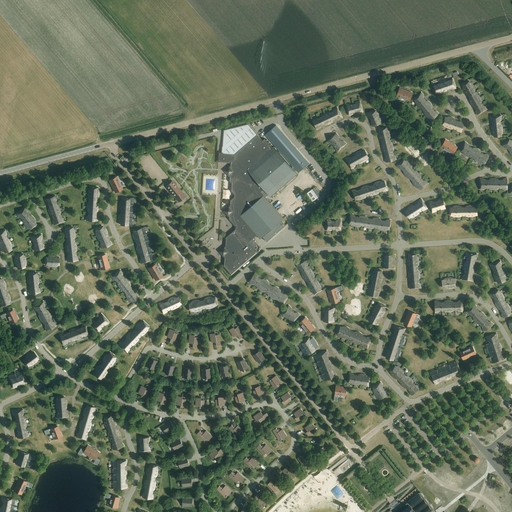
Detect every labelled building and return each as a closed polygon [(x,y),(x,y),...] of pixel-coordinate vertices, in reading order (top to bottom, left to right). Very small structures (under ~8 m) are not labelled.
[(439,92),(439,93),(440,93),(441,93),(442,93),(443,93),(444,92),(445,91),(446,91),(445,90),(448,89),(449,90),(449,89),(452,88),(452,89),(453,89),(454,89),(456,88),(452,78),(452,79),(446,82),(446,80),(445,80),(446,82),(440,84),(439,82),(440,84),(433,86),(436,93),(439,92)] [(472,105),(473,106),(474,105),(475,108),(474,108),(474,109),(475,108),(477,111),(476,112),(476,113),(476,114),(477,115),(487,110),(487,109),(485,110),(482,105),(484,104),(483,103),(482,104),(479,99),(480,98),(479,98),(476,93),(477,92),(475,93),(472,87),(474,86),(472,87),(469,81),(462,85),(464,88),(463,88),(463,89),(463,90),(464,91),(464,92),(465,93),(466,94),(467,94),(469,96),(468,97),(469,97),(470,99),(469,100),(470,101),(470,102),(470,103),(471,104),(471,105),(472,105)] [(397,96),(410,101),(412,94),(400,89),(397,96)] [(437,113),(436,112),(435,113),(433,110),(434,110),(434,109),(433,110),(431,108),(432,107),(431,106),(431,105),(430,104),(430,103),(429,103),(428,102),(427,102),(425,100),(425,99),(424,100),(422,97),(423,97),(423,95),(422,95),(422,94),(422,93),(414,99),(419,104),(417,106),(419,105),(427,115),(426,116),(427,115),(431,120),(439,114),(438,114),(438,113),(437,113)] [(408,110),(412,102),(397,97),(396,101),(402,103),(400,107),(408,110)] [(358,111),(359,112),(360,112),(361,112),(362,112),(359,101),(360,103),(353,104),(353,103),(353,105),(347,106),(346,104),(349,115),(350,115),(351,114),(352,114),(352,113),(355,112),(355,113),(356,113),(355,112),(358,111)] [(340,118),(341,118),(337,108),(336,108),(337,110),(331,112),(331,111),(330,111),(331,112),(325,115),(325,113),(324,114),(325,115),(319,118),(318,116),(319,118),(313,121),(312,119),(317,129),(318,129),(319,128),(320,127),(319,126),(322,125),(323,126),(322,125),(325,123),(326,125),(327,124),(328,124),(329,124),(330,123),(331,123),(331,122),(332,122),(331,121),(334,119),(335,120),(335,119),(337,118),(338,119),(339,119),(340,118)] [(374,126),(381,123),(376,111),(369,113),(374,126)] [(447,116),(446,116),(445,116),(442,126),(442,125),(448,127),(448,128),(448,129),(449,127),(455,129),(454,131),(455,129),(461,131),(464,124),(461,123),(461,122),(460,121),(459,120),(458,120),(457,120),(456,120),(455,120),(454,121),(451,120),(452,119),(451,119),(451,120),(448,119),(448,117),(447,117),(447,116)] [(492,136),(492,137),(502,136),(501,130),(503,130),(503,129),(501,129),(500,123),(502,123),(500,123),(500,116),(502,116),(492,117),(493,120),(491,120),(491,121),(491,122),(491,123),(491,124),(491,125),(491,126),(492,126),(492,127),(493,127),(494,130),(493,130),(493,131),(494,130),(494,134),(493,134),(493,135),(492,136)] [(228,213),(230,213),(229,218),(236,226),(236,229),(241,225),(252,239),(257,235),(260,239),(263,237),(267,242),(285,226),(281,221),(283,219),(265,197),(268,194),(271,197),(297,174),(293,169),(294,168),(298,173),(309,163),(276,125),(265,135),(279,150),(278,152),(274,147),(272,148),(271,147),(271,145),(269,145),(269,142),(267,142),(267,140),(265,140),(265,139),(262,141),(257,136),(248,124),(224,130),(222,146),(222,147),(221,154),(219,153),(218,161),(231,162),(231,167),(230,167),(228,169),(228,170),(228,174),(230,175),(230,181),(232,182),(231,190),(235,194),(235,197),(231,201),(230,210),(228,210),(228,213)] [(383,152),(384,152),(385,152),(386,155),(385,155),(385,156),(386,155),(387,158),(386,159),(386,160),(386,161),(386,162),(397,160),(397,159),(395,160),(393,154),(395,153),(393,153),(392,147),(393,147),(393,146),(392,147),(390,141),(392,140),(390,140),(388,134),(390,134),(390,133),(388,134),(387,127),(379,129),(380,133),(379,133),(379,134),(379,135),(379,136),(379,137),(380,138),(380,139),(381,139),(382,139),(383,142),(382,142),(382,143),(383,142),(383,145),(382,146),(382,147),(382,148),(383,149),(383,150),(383,151),(383,152)] [(337,135),(336,134),(328,142),(329,141),(334,145),(332,146),(333,147),(334,145),(338,150),(337,151),(337,152),(345,144),(344,143),(343,142),(342,143),(339,140),(340,140),(340,139),(339,140),(337,138),(338,137),(338,136),(337,135)] [(511,141),(510,139),(503,146),(504,147),(505,147),(506,148),(507,147),(509,149),(508,150),(509,150),(511,152),(510,153),(511,153),(511,154),(511,155),(511,141)] [(441,147),(453,154),(457,148),(445,141),(441,147)] [(475,149),(474,148),(473,149),(471,148),(471,147),(470,148),(468,146),(468,145),(467,144),(466,143),(465,143),(461,151),(467,154),(466,156),(467,155),(478,161),(478,162),(478,163),(479,161),(485,164),(489,156),(488,155),(487,155),(486,155),(485,156),(482,154),(483,153),(482,154),(479,153),(480,152),(479,151),(479,150),(478,150),(477,149),(476,149),(475,149)] [(348,159),(347,159),(346,159),(352,169),(351,167),(357,164),(358,166),(357,164),(363,161),(363,163),(364,163),(363,161),(369,158),(365,151),(362,153),(361,152),(360,152),(359,152),(358,153),(357,153),(357,154),(356,154),(356,155),(356,156),(353,158),(353,157),(353,158),(350,159),(350,158),(349,158),(348,159)] [(417,188),(418,188),(419,187),(421,190),(428,184),(428,183),(427,185),(422,180),(424,179),(424,178),(422,180),(418,175),(419,174),(419,173),(418,175),(413,170),(415,169),(415,168),(413,170),(409,165),(410,164),(409,165),(404,160),(397,166),(398,167),(399,168),(400,168),(401,168),(403,170),(402,171),(403,171),(403,170),(405,172),(405,173),(405,174),(405,175),(406,175),(406,176),(407,177),(408,177),(408,178),(409,178),(410,177),(412,180),(411,180),(412,181),(412,180),(414,182),(414,183),(414,184),(414,185),(415,185),(415,186),(416,187),(417,187),(417,188)] [(109,180),(115,192),(122,189),(116,177),(109,180)] [(492,179),(491,179),(491,181),(488,181),(488,179),(487,179),(487,180),(484,180),(484,179),(483,179),(482,179),(481,179),(480,190),(481,190),(481,188),(487,188),(487,190),(487,188),(494,188),(494,190),(494,188),(501,188),(501,190),(501,188),(507,188),(507,190),(508,190),(508,179),(507,179),(506,179),(505,179),(504,179),(504,181),(501,181),(501,180),(501,181),(497,181),(497,179),(496,179),(495,179),(494,179),(493,179),(492,179)] [(186,197),(173,180),(165,186),(178,202),(186,197)] [(362,190),(362,188),(361,188),(360,189),(359,189),(358,189),(357,190),(356,190),(356,191),(356,192),(353,193),(355,202),(356,202),(355,200),(361,198),(362,200),(362,198),(368,196),(368,198),(369,197),(368,196),(374,194),(375,196),(375,195),(374,194),(380,192),(381,194),(381,193),(381,192),(387,190),(384,181),(383,181),(382,182),(381,182),(381,184),(378,185),(378,183),(378,184),(378,185),(375,186),(375,184),(374,184),(373,184),(372,185),(371,185),(370,186),(369,186),(368,186),(369,188),(366,189),(365,188),(365,189),(362,190)] [(98,192),(98,191),(97,191),(97,188),(89,187),(89,194),(87,194),(89,194),(89,201),(87,200),(87,201),(89,201),(88,207),(86,207),(88,207),(88,214),(86,214),(88,214),(88,220),(86,220),(86,221),(97,221),(97,220),(97,219),(96,218),(95,218),(95,215),(96,215),(97,214),(95,214),(96,211),(97,211),(97,210),(97,209),(98,208),(98,207),(97,206),(97,205),(97,204),(96,204),(96,201),(97,201),(96,201),(96,198),(97,198),(98,197),(98,196),(98,195),(98,194),(98,193),(98,192)] [(312,189),(306,194),(311,202),(318,198),(317,196),(314,191),(312,189)] [(54,224),(54,225),(64,221),(63,222),(61,216),(62,215),(60,215),(58,209),(60,209),(60,208),(58,209),(56,203),(58,202),(56,203),(54,197),(56,196),(45,199),(45,200),(46,201),(46,202),(47,203),(48,202),(49,205),(48,205),(48,206),(49,205),(50,208),(49,209),(49,210),(49,211),(50,212),(50,213),(50,214),(51,215),(52,215),(53,218),(52,218),(53,218),(54,221),(53,221),(53,223),(54,224)] [(120,221),(120,222),(122,222),(121,225),(129,226),(129,219),(131,219),(129,218),(130,212),(131,212),(130,212),(130,205),(132,206),(132,205),(130,205),(130,198),(123,198),(123,202),(121,201),(121,202),(121,203),(121,204),(121,205),(121,206),(121,207),(121,208),(122,208),(122,211),(121,211),(121,212),(122,212),(122,215),(121,215),(120,216),(120,217),(120,218),(120,219),(120,220),(120,221)] [(431,202),(430,202),(429,202),(432,213),(433,213),(432,211),(438,209),(439,211),(439,209),(445,207),(445,209),(446,209),(442,198),(441,199),(440,199),(439,200),(440,201),(437,202),(436,201),(436,202),(433,203),(433,202),(432,202),(431,202)] [(413,205),(413,206),(413,207),(411,209),(410,208),(411,209),(408,211),(407,210),(406,210),(405,210),(404,211),(409,219),(415,215),(416,217),(415,215),(420,212),(421,213),(420,211),(426,208),(427,210),(427,209),(422,202),(419,203),(419,202),(418,203),(417,203),(416,203),(415,204),(414,205),(413,205)] [(454,207),(454,208),(450,208),(450,216),(457,216),(457,217),(457,216),(464,215),(464,217),(464,215),(470,215),(470,217),(471,217),(471,215),(477,215),(477,208),(474,208),(474,207),(473,206),(472,206),(471,206),(470,206),(469,206),(468,206),(467,207),(467,208),(464,208),(464,207),(464,208),(460,208),(460,207),(459,206),(458,206),(457,206),(456,206),(455,206),(454,207)] [(26,212),(26,211),(26,210),(26,209),(25,208),(16,215),(18,214),(22,219),(20,220),(22,219),(26,224),(24,225),(25,225),(26,224),(30,230),(36,225),(34,222),(35,221),(34,220),(34,219),(33,218),(32,217),(31,217),(31,216),(30,217),(28,214),(29,214),(28,214),(26,212)] [(360,218),(361,217),(360,216),(359,216),(358,216),(357,216),(356,216),(355,216),(354,216),(354,217),(350,217),(349,226),(350,224),(356,225),(356,227),(356,225),(362,226),(362,228),(363,228),(363,226),(369,227),(369,229),(369,227),(376,228),(375,230),(376,230),(376,228),(382,229),(382,231),(383,229),(389,230),(389,232),(390,222),(387,222),(387,221),(386,220),(385,220),(384,220),(383,220),(382,219),(381,220),(380,220),(380,221),(377,220),(377,219),(377,220),(374,220),(374,219),(373,218),(372,218),(371,218),(370,218),(369,218),(368,218),(367,218),(367,219),(364,219),(364,217),(364,218),(360,218)] [(331,222),(331,221),(330,221),(328,220),(327,220),(327,231),(327,230),(334,230),(334,231),(334,230),(340,230),(340,231),(341,231),(341,220),(339,220),(338,221),(337,221),(337,222),(334,222),(334,221),(334,222),(331,222)] [(257,245),(252,239),(241,225),(236,229),(226,238),(226,246),(220,252),(225,257),(224,266),(231,275),(257,252),(256,252),(258,251),(254,247),(257,245)] [(104,227),(104,226),(94,230),(95,230),(98,236),(96,236),(96,237),(98,236),(100,242),(98,242),(99,243),(100,242),(103,248),(110,246),(108,242),(110,242),(109,241),(109,240),(109,239),(109,238),(108,237),(108,236),(107,236),(106,236),(105,233),(106,233),(106,232),(105,233),(104,230),(105,229),(105,228),(104,227)] [(68,245),(66,245),(66,246),(66,247),(66,248),(66,249),(66,250),(67,251),(68,251),(69,254),(67,255),(68,255),(69,255),(69,258),(68,258),(68,259),(67,260),(67,261),(67,262),(79,260),(77,260),(76,254),(78,254),(76,254),(75,247),(77,247),(75,247),(75,241),(77,241),(77,240),(75,240),(74,234),(76,234),(74,234),(73,227),(66,228),(66,231),(65,231),(65,232),(65,233),(65,234),(65,235),(65,236),(65,237),(66,238),(67,238),(67,241),(66,241),(66,242),(67,241),(68,245)] [(141,262),(141,263),(141,264),(152,261),(151,260),(150,261),(148,255),(150,254),(148,254),(146,248),(148,248),(148,247),(146,248),(144,242),(146,241),(144,241),(143,235),(144,235),(143,235),(141,229),(134,231),(135,234),(133,234),(133,235),(133,236),(133,237),(134,238),(134,239),(135,240),(135,241),(136,240),(137,243),(136,244),(137,244),(138,247),(137,247),(137,248),(137,249),(137,250),(137,251),(138,252),(138,253),(139,254),(140,253),(141,256),(140,257),(141,257),(142,260),(140,260),(140,261),(141,262)] [(0,243),(0,244),(1,243),(2,246),(1,247),(2,247),(3,246),(4,249),(3,250),(3,251),(3,252),(3,253),(14,249),(12,249),(9,244),(11,243),(11,242),(9,243),(7,237),(9,237),(8,236),(7,237),(4,231),(0,232),(0,243)] [(41,236),(41,235),(30,238),(32,237),(34,244),(32,244),(34,244),(35,250),(34,250),(34,251),(44,248),(44,247),(44,246),(43,245),(42,245),(41,242),(42,242),(42,241),(41,242),(40,239),(41,238),(41,237),(41,236)] [(477,256),(477,255),(468,253),(467,260),(465,259),(465,260),(467,260),(464,273),(463,273),(464,273),(463,280),(472,281),(473,280),(473,279),(472,278),(471,277),(472,274),(473,275),(473,274),(472,274),(472,271),(474,271),(474,270),(474,269),(475,268),(475,267),(475,266),(475,265),(473,264),(474,261),(475,261),(474,261),(475,258),(476,258),(476,257),(477,256)] [(15,262),(15,264),(16,266),(17,265),(18,269),(25,268),(24,261),(26,261),(26,260),(24,261),(23,254),(16,255),(16,259),(15,259),(15,261),(15,262)] [(392,265),(392,262),(393,262),(393,261),(392,261),(392,258),(394,258),(394,257),(394,256),(394,255),(385,254),(385,261),(383,261),(385,261),(385,268),(394,268),(394,267),(394,266),(394,265),(392,265)] [(410,278),(411,278),(411,281),(410,282),(411,282),(412,285),(410,285),(410,286),(410,287),(410,288),(410,289),(421,288),(421,287),(419,287),(419,281),(421,281),(419,281),(418,274),(420,274),(418,274),(418,268),(420,268),(420,267),(418,268),(417,261),(419,261),(417,261),(417,254),(409,255),(410,258),(408,258),(408,259),(408,260),(408,261),(408,262),(408,263),(409,264),(409,265),(410,265),(410,268),(409,268),(410,268),(411,272),(409,272),(409,273),(409,274),(409,275),(409,276),(409,277),(410,278)] [(109,268),(105,255),(98,256),(102,270),(109,268)] [(53,256),(51,256),(49,256),(49,258),(46,258),(45,265),(52,265),(52,267),(53,265),(59,265),(59,258),(56,258),(56,257),(54,256),(53,256)] [(307,279),(306,280),(306,281),(306,282),(307,283),(307,284),(308,284),(308,285),(309,286),(310,285),(312,288),(311,288),(311,289),(312,288),(313,291),(312,291),(313,292),(313,293),(313,294),(314,295),(323,289),(321,290),(318,284),(320,283),(318,284),(315,279),(317,278),(316,277),(315,278),(312,273),(313,272),(312,272),(308,267),(310,266),(308,267),(305,261),(298,265),(300,268),(299,268),(299,269),(300,270),(300,271),(301,272),(301,273),(302,273),(302,274),(304,273),(305,276),(304,277),(305,276),(307,279)] [(497,283),(497,284),(508,280),(507,280),(506,281),(504,275),(505,274),(504,274),(501,268),(503,268),(503,267),(501,268),(499,262),(492,264),(493,268),(492,268),(492,269),(492,270),(492,271),(493,271),(493,272),(493,273),(494,274),(495,274),(496,277),(495,277),(496,278),(497,277),(498,280),(496,281),(497,282),(497,283)] [(149,268),(156,280),(162,276),(155,265),(149,268)] [(382,275),(381,274),(382,271),(374,269),(373,276),(371,276),(373,276),(372,283),(370,282),(371,283),(370,289),(368,289),(370,289),(369,296),(376,297),(377,294),(378,294),(379,294),(379,293),(379,292),(379,291),(379,290),(380,289),(380,288),(379,288),(378,287),(379,284),(380,285),(380,284),(379,284),(379,281),(381,281),(381,280),(382,279),(382,278),(382,277),(382,276),(382,275)] [(127,280),(126,279),(125,280),(123,277),(124,277),(124,276),(123,277),(121,275),(122,274),(121,273),(121,272),(120,271),(111,277),(112,278),(113,276),(117,282),(115,283),(116,283),(117,282),(121,287),(119,288),(120,288),(121,287),(125,292),(123,293),(124,294),(125,292),(129,297),(127,299),(128,299),(129,298),(133,303),(139,299),(137,296),(138,295),(138,294),(137,293),(136,292),(136,291),(135,291),(135,290),(134,290),(133,290),(131,288),(132,287),(131,288),(129,285),(130,284),(129,283),(129,282),(128,281),(127,280)] [(29,283),(29,284),(30,284),(31,287),(29,287),(31,287),(31,290),(30,291),(30,292),(29,293),(29,294),(41,293),(39,293),(38,286),(40,286),(38,286),(37,280),(39,280),(39,279),(37,279),(36,273),(29,274),(29,277),(28,277),(28,278),(28,279),(28,280),(28,281),(28,282),(29,283)] [(256,274),(255,274),(249,283),(250,282),(255,285),(254,287),(255,285),(261,289),(260,290),(260,291),(261,289),(266,292),(265,294),(267,293),(272,296),(271,298),(272,296),(277,300),(276,301),(277,302),(278,300),(283,304),(282,305),(288,296),(287,295),(286,295),(285,294),(284,296),(282,294),(282,293),(282,294),(279,292),(280,291),(279,290),(278,290),(278,289),(277,288),(276,288),(275,287),(274,287),(273,288),(271,286),(271,285),(270,286),(268,284),(268,283),(267,282),(266,281),(265,281),(264,280),(263,280),(262,281),(260,279),(260,278),(259,279),(257,277),(257,276),(257,275),(256,274)] [(450,289),(451,288),(453,288),(453,286),(456,286),(456,279),(449,279),(449,277),(448,278),(449,279),(442,280),(443,288),(446,287),(446,288),(448,289),(450,289)] [(4,288),(5,288),(5,287),(5,286),(5,285),(5,284),(4,284),(4,283),(4,282),(3,281),(2,282),(1,279),(0,278),(0,299),(0,300),(0,299),(0,300),(3,307),(10,304),(8,301),(10,300),(10,299),(9,298),(9,297),(9,296),(8,295),(7,294),(6,294),(5,291),(6,291),(5,291),(4,288)] [(328,291),(332,304),(339,302),(335,288),(328,291)] [(503,317),(503,318),(504,318),(511,313),(509,308),(510,307),(510,306),(508,307),(502,296),(504,295),(503,295),(502,296),(499,290),(490,294),(491,295),(491,296),(492,296),(493,297),(494,297),(495,299),(494,300),(495,300),(497,302),(496,303),(496,304),(496,305),(497,305),(497,306),(498,307),(498,308),(499,308),(499,309),(500,308),(502,311),(501,311),(501,312),(502,311),(503,314),(502,315),(503,316),(503,317)] [(161,304),(160,304),(164,314),(164,313),(169,310),(170,312),(170,310),(175,307),(176,309),(177,309),(176,307),(182,305),(179,298),(176,299),(175,298),(174,298),(173,298),(172,299),(171,299),(170,300),(169,301),(170,302),(167,303),(166,302),(166,303),(164,304),(163,303),(162,303),(161,304)] [(193,302),(192,303),(193,304),(189,305),(191,312),(197,310),(198,312),(198,310),(204,309),(204,310),(205,310),(204,309),(210,307),(211,309),(211,307),(217,305),(215,298),(212,299),(212,298),(211,298),(210,298),(209,298),(208,298),(207,298),(207,299),(206,299),(205,299),(205,301),(202,301),(202,300),(202,301),(199,302),(199,301),(198,301),(197,301),(196,301),(195,301),(194,302),(193,302)] [(446,301),(445,302),(445,303),(442,303),(442,302),(441,302),(441,303),(438,303),(438,302),(437,302),(436,301),(435,301),(435,313),(435,311),(442,311),(442,312),(442,311),(448,310),(448,312),(449,312),(449,310),(455,310),(455,312),(455,310),(462,310),(462,312),(462,301),(460,301),(459,301),(458,301),(458,303),(455,303),(455,302),(455,303),(452,303),(452,302),(451,301),(450,301),(449,301),(448,301),(447,301),(446,301)] [(47,327),(45,328),(46,329),(46,330),(46,331),(47,331),(56,326),(56,325),(55,326),(52,321),(53,320),(52,320),(49,315),(50,314),(48,314),(46,309),(47,308),(45,309),(42,303),(44,302),(34,307),(35,308),(35,309),(36,310),(37,309),(39,312),(38,313),(39,312),(40,315),(39,316),(39,317),(40,317),(40,318),(40,319),(41,320),(42,321),(42,322),(43,321),(45,324),(44,324),(44,325),(45,324),(47,327)] [(386,308),(386,307),(387,307),(377,302),(376,302),(378,303),(375,309),(374,308),(373,308),(375,309),(372,315),(370,314),(372,315),(369,321),(376,324),(377,321),(378,322),(379,321),(380,320),(380,319),(381,318),(381,317),(381,316),(380,315),(382,312),(383,313),(382,312),(383,309),(384,310),(385,309),(386,308)] [(475,306),(474,305),(466,312),(466,313),(468,311),(472,316),(471,317),(472,316),(476,321),(475,322),(477,321),(481,326),(480,327),(481,326),(486,331),(484,332),(493,325),(492,324),(491,323),(490,322),(489,323),(487,321),(488,320),(487,320),(487,321),(484,318),(485,318),(485,317),(484,316),(484,315),(483,315),(483,314),(482,314),(481,313),(480,313),(478,311),(478,310),(477,311),(475,309),(476,308),(476,307),(475,306)] [(290,307),(289,307),(289,306),(282,315),(283,314),(288,318),(287,319),(288,318),(293,322),(292,323),(292,324),(300,315),(299,315),(298,314),(297,314),(296,313),(296,314),(293,312),(294,311),(293,312),(291,310),(291,309),(291,308),(290,307)] [(324,320),(324,321),(324,322),(335,322),(333,322),(333,315),(335,315),(333,315),(333,309),(335,309),(335,308),(324,308),(324,310),(324,311),(324,312),(326,312),(326,315),(324,315),(326,315),(325,318),(324,318),(324,319),(324,320)] [(6,313),(11,323),(18,320),(13,310),(6,313)] [(411,327),(416,314),(409,311),(404,324),(411,327)] [(93,323),(92,323),(92,324),(99,332),(98,331),(103,326),(104,328),(103,326),(108,322),(109,324),(109,323),(102,315),(101,316),(100,317),(100,318),(101,319),(98,321),(98,320),(97,320),(98,321),(96,323),(95,322),(94,322),(93,323)] [(308,333),(314,328),(305,318),(300,323),(308,333)] [(120,344),(119,345),(127,353),(126,351),(130,347),(132,348),(131,347),(135,342),(136,343),(137,343),(135,342),(140,337),(141,339),(141,338),(140,337),(144,332),(146,334),(145,332),(149,327),(144,322),(141,325),(141,324),(140,324),(139,325),(138,325),(138,326),(137,327),(136,328),(136,329),(137,330),(135,332),(134,331),(134,332),(132,334),(131,333),(131,334),(130,334),(129,335),(128,335),(128,336),(127,337),(127,338),(127,339),(125,341),(124,341),(125,342),(123,344),(122,343),(121,344),(120,344)] [(70,331),(69,332),(70,333),(67,334),(66,333),(66,334),(63,335),(63,334),(62,334),(61,334),(60,335),(59,335),(64,345),(63,343),(69,341),(70,343),(69,341),(75,339),(76,341),(76,340),(76,339),(82,336),(82,338),(83,338),(82,336),(88,334),(88,336),(89,336),(85,325),(84,325),(83,326),(82,327),(82,328),(79,329),(79,328),(78,328),(79,329),(76,331),(76,329),(75,329),(74,330),(73,330),(72,330),(71,330),(71,331),(70,331)] [(388,347),(388,348),(390,349),(389,352),(388,351),(388,352),(389,352),(388,355),(386,355),(386,356),(385,356),(385,357),(385,358),(395,361),(394,360),(396,354),(397,355),(398,355),(396,354),(398,348),(399,349),(400,348),(398,348),(400,342),(402,342),(400,341),(402,335),(404,336),(402,335),(404,329),(397,326),(396,330),(395,329),(394,330),(394,331),(393,331),(393,332),(393,333),(393,334),(393,335),(393,336),(394,336),(393,339),(392,339),(393,339),(392,342),(391,342),(390,343),(389,344),(389,345),(389,346),(389,347),(388,347)] [(229,330),(230,330),(234,337),(237,335),(240,339),(243,336),(238,327),(239,327),(238,327),(235,329),(234,327),(229,330)] [(356,333),(356,332),(355,334),(352,332),(353,331),(352,331),(352,332),(349,331),(350,330),(349,329),(348,329),(347,328),(346,328),(345,327),(344,327),(343,327),(343,328),(340,327),(337,334),(343,337),(342,338),(343,337),(349,339),(348,341),(349,341),(349,339),(355,342),(354,343),(355,344),(355,342),(361,344),(361,346),(362,344),(367,347),(367,349),(371,338),(370,338),(369,338),(368,338),(367,339),(365,338),(365,337),(365,336),(364,337),(361,336),(362,335),(361,334),(360,334),(359,333),(358,333),(357,333),(356,333)] [(175,331),(170,329),(168,337),(167,337),(171,338),(170,343),(174,344),(177,334),(178,335),(178,334),(174,333),(175,331)] [(215,333),(210,334),(212,342),(211,342),(212,343),(216,342),(216,346),(221,345),(219,335),(220,335),(220,334),(216,335),(215,333)] [(497,335),(496,334),(486,337),(486,338),(487,337),(489,343),(488,344),(489,344),(491,350),(490,350),(492,350),(493,356),(492,357),(494,356),(496,362),(494,363),(505,360),(504,359),(504,358),(503,357),(502,357),(501,354),(502,354),(502,353),(501,354),(500,351),(501,350),(501,349),(501,348),(500,347),(500,346),(500,345),(499,345),(499,344),(498,344),(497,341),(498,341),(496,341),(496,338),(497,338),(497,336),(497,335)] [(195,335),(190,335),(189,343),(193,344),(193,348),(197,348),(198,338),(199,338),(195,337),(195,335)] [(313,344),(312,342),(311,341),(310,342),(308,339),(302,343),(305,348),(304,349),(304,350),(305,349),(309,354),(315,350),(313,347),(315,347),(314,345),(313,344)] [(463,359),(476,354),(472,347),(460,353),(463,359)] [(331,368),(332,367),(332,366),(332,365),(331,364),(331,363),(331,362),(330,362),(330,361),(329,361),(327,359),(328,358),(327,358),(326,355),(327,355),(327,354),(327,353),(327,352),(327,351),(316,355),(316,356),(318,355),(320,361),(319,362),(320,361),(323,367),(321,368),(323,367),(325,373),(323,374),(325,374),(327,380),(326,380),(326,381),(336,377),(336,376),(336,375),(335,374),(334,373),(333,374),(332,371),(333,371),(333,370),(332,371),(331,368)] [(261,354),(260,355),(258,352),(253,355),(256,359),(256,360),(258,362),(259,363),(265,359),(261,354)] [(28,355),(27,356),(25,358),(26,359),(23,361),(28,367),(33,363),(34,364),(33,363),(39,359),(34,353),(32,355),(31,354),(29,354),(28,355)] [(96,371),(96,372),(97,372),(95,375),(101,380),(105,374),(106,375),(105,374),(109,369),(110,370),(109,368),(112,363),(114,364),(113,363),(117,358),(110,353),(108,356),(107,355),(107,356),(106,356),(105,357),(105,358),(104,358),(104,359),(104,360),(103,361),(104,362),(103,364),(102,363),(102,364),(101,367),(100,366),(99,367),(98,367),(98,368),(97,369),(96,370),(96,371)] [(156,364),(155,364),(156,361),(151,358),(149,362),(148,362),(147,365),(148,366),(147,367),(154,370),(156,364)] [(245,363),(244,363),(243,360),(237,362),(239,367),(238,367),(240,370),(241,371),(248,368),(245,363)] [(174,370),(172,369),(173,366),(167,364),(166,369),(165,372),(165,374),(172,375),(174,370)] [(396,378),(397,378),(400,380),(399,381),(400,380),(402,382),(401,383),(402,384),(402,385),(403,385),(403,386),(404,387),(405,388),(406,388),(407,387),(409,389),(408,390),(409,390),(411,392),(411,393),(411,394),(412,394),(412,395),(413,396),(421,388),(420,387),(419,389),(415,384),(416,383),(414,384),(410,379),(411,378),(410,379),(405,375),(406,373),(405,375),(400,370),(402,369),(400,370),(395,365),(390,370),(393,373),(392,374),(393,375),(393,376),(394,377),(395,378),(396,378)] [(444,379),(444,380),(445,380),(446,380),(447,379),(448,379),(449,378),(450,378),(451,377),(450,376),(453,375),(453,376),(454,376),(453,375),(456,374),(457,375),(458,375),(459,375),(460,374),(457,365),(451,368),(450,366),(450,368),(438,373),(437,371),(438,373),(432,375),(435,384),(436,384),(437,383),(438,382),(438,381),(441,380),(441,381),(441,380),(444,379)] [(228,369),(227,369),(226,366),(220,367),(221,372),(221,375),(222,375),(222,376),(229,375),(228,369)] [(192,372),(191,372),(191,369),(185,368),(184,373),(183,376),(184,377),(184,378),(191,378),(192,372)] [(210,372),(209,372),(209,369),(203,369),(203,374),(202,374),(203,377),(203,378),(211,378),(210,372)] [(24,384),(25,383),(26,383),(22,373),(21,373),(22,375),(16,377),(15,375),(16,377),(10,379),(9,377),(13,388),(14,387),(15,387),(16,386),(15,385),(18,384),(19,385),(19,384),(22,383),(22,384),(23,384),(24,384)] [(351,373),(350,373),(349,382),(355,383),(355,385),(355,383),(361,384),(361,386),(362,386),(362,384),(368,385),(368,387),(369,377),(366,377),(366,376),(365,375),(364,375),(363,375),(362,374),(361,374),(360,375),(359,375),(359,376),(356,375),(356,374),(356,375),(353,375),(353,374),(352,373),(351,373)] [(270,383),(275,389),(278,387),(277,385),(281,383),(281,382),(280,383),(276,376),(271,379),(273,380),(269,383),(270,383)] [(381,384),(380,383),(372,388),(376,394),(374,395),(375,395),(376,394),(380,400),(388,395),(387,393),(386,393),(385,392),(384,393),(382,390),(383,389),(382,390),(381,387),(382,386),(381,386),(381,385),(381,384)] [(141,397),(145,399),(148,391),(150,392),(150,391),(146,390),(147,388),(142,386),(139,393),(138,393),(138,394),(142,395),(141,397)] [(253,391),(256,399),(260,397),(260,395),(263,394),(263,393),(263,394),(260,386),(255,388),(256,390),(252,392),(253,391)] [(335,394),(346,396),(347,388),(336,387),(335,394)] [(160,404),(165,405),(167,397),(168,397),(164,396),(164,394),(159,392),(159,393),(157,400),(157,401),(161,402),(160,404)] [(235,397),(237,405),(241,404),(241,402),(245,401),(245,400),(244,401),(242,393),(243,393),(242,392),(237,394),(238,396),(234,397),(234,398),(235,397)] [(282,402),(284,405),(291,400),(292,401),(289,398),(291,396),(288,392),(288,393),(281,397),(283,401),(282,402)] [(180,407),(185,408),(186,400),(187,400),(187,399),(183,399),(183,397),(178,396),(177,396),(178,397),(177,404),(177,405),(181,405),(180,407)] [(64,400),(65,400),(66,399),(66,398),(66,397),(55,398),(56,398),(57,404),(55,404),(55,405),(57,404),(58,411),(56,411),(58,411),(58,418),(66,417),(65,414),(67,414),(67,413),(67,412),(67,411),(67,410),(67,409),(67,408),(66,408),(66,407),(65,407),(64,404),(66,404),(66,403),(64,404),(64,400)] [(215,400),(216,408),(220,408),(220,406),(224,405),(223,397),(224,397),(218,397),(219,399),(214,400),(215,400)] [(200,408),(204,409),(204,401),(206,401),(206,400),(201,400),(201,398),(196,398),(196,406),(200,406),(200,408)] [(78,433),(78,434),(80,434),(79,437),(86,440),(88,433),(89,434),(90,433),(88,433),(90,427),(91,427),(90,427),(92,420),(93,421),(92,420),(94,414),(95,415),(95,414),(94,414),(95,408),(97,408),(87,405),(86,406),(86,407),(86,408),(87,409),(86,412),(85,411),(85,412),(86,412),(85,415),(84,415),(83,416),(83,417),(83,418),(82,419),(82,420),(82,421),(83,421),(83,424),(82,424),(81,424),(82,425),(82,428),(80,427),(80,428),(79,429),(79,430),(79,431),(78,432),(78,433)] [(295,418),(297,422),(304,417),(304,418),(305,417),(302,414),(304,413),(300,408),(300,409),(294,414),(296,417),(295,418)] [(17,437),(18,438),(29,436),(27,436),(25,430),(27,430),(27,429),(25,430),(24,423),(26,423),(24,423),(23,417),(25,417),(25,416),(23,417),(21,410),(23,410),(12,412),(13,413),(13,414),(14,415),(15,415),(15,418),(14,418),(14,419),(15,418),(16,421),(15,422),(15,423),(15,424),(15,425),(15,426),(15,427),(16,428),(17,428),(18,431),(17,431),(17,432),(18,431),(19,435),(17,435),(17,436),(17,437)] [(256,421),(258,420),(261,423),(260,422),(269,416),(267,413),(263,415),(261,412),(260,412),(261,412),(254,417),(254,416),(253,417),(256,421)] [(115,425),(116,425),(116,424),(116,423),(116,422),(116,421),(115,421),(115,420),(114,419),(114,418),(113,419),(112,415),(105,418),(107,424),(105,425),(107,424),(109,430),(107,431),(109,431),(111,437),(109,437),(109,438),(111,437),(113,443),(111,444),(113,443),(115,449),(113,450),(124,447),(123,446),(123,445),(122,444),(121,444),(120,441),(121,441),(121,440),(120,441),(119,438),(120,437),(120,436),(120,435),(120,434),(119,433),(119,432),(118,432),(118,431),(117,431),(116,428),(117,428),(116,428),(115,425)] [(168,424),(167,423),(162,426),(166,433),(167,432),(167,433),(170,431),(170,430),(174,428),(171,422),(168,424)] [(306,433),(309,436),(315,431),(316,432),(316,431),(313,428),(315,427),(311,423),(305,428),(307,431),(306,433)] [(238,426),(238,425),(235,428),(232,425),(229,428),(236,436),(235,436),(235,437),(238,434),(240,435),(244,432),(244,431),(243,432),(238,426)] [(50,429),(54,439),(61,436),(57,426),(50,429)] [(282,430),(282,429),(279,432),(276,428),(273,430),(278,439),(277,440),(278,440),(281,438),(282,439),(287,437),(287,436),(286,436),(282,430)] [(207,439),(209,441),(212,437),(212,436),(212,437),(206,431),(203,434),(200,431),(197,434),(205,441),(204,442),(207,439)] [(140,450),(140,451),(151,451),(151,450),(149,451),(148,444),(150,444),(148,444),(148,438),(150,437),(139,438),(139,439),(139,440),(139,441),(141,441),(141,444),(140,444),(140,445),(141,445),(141,448),(140,448),(140,449),(140,450)] [(177,442),(177,440),(171,443),(174,450),(175,449),(176,450),(179,448),(183,446),(180,440),(177,442)] [(325,450),(324,450),(325,449),(321,443),(316,447),(317,448),(314,450),(317,455),(321,452),(322,452),(325,450)] [(266,453),(268,455),(272,451),(271,451),(266,445),(263,448),(260,444),(257,447),(264,455),(263,456),(266,453)] [(84,453),(95,460),(99,453),(88,446),(84,453)] [(209,455),(213,459),(214,457),(218,460),(217,459),(224,451),(221,448),(218,452),(215,449),(209,455)] [(20,451),(19,451),(19,452),(19,454),(19,455),(20,455),(19,458),(18,458),(19,458),(18,461),(17,461),(17,462),(16,463),(16,464),(26,467),(27,467),(25,467),(27,460),(28,461),(27,460),(28,454),(30,455),(30,454),(20,451)] [(301,456),(298,458),(303,467),(302,468),(306,466),(307,468),(312,465),(312,464),(311,465),(311,464),(307,458),(307,457),(304,460),(301,456)] [(252,458),(249,460),(246,457),(243,460),(250,468),(250,469),(253,466),(254,467),(258,464),(258,463),(258,464),(252,458)] [(184,460),(184,459),(178,461),(180,468),(181,467),(181,468),(185,467),(189,465),(187,459),(184,460)] [(126,472),(126,471),(125,471),(125,468),(126,468),(125,468),(125,465),(126,465),(126,463),(126,462),(126,461),(117,461),(117,468),(115,468),(117,468),(118,481),(116,481),(116,482),(118,482),(118,488),(127,488),(127,487),(127,485),(126,484),(125,484),(125,481),(126,481),(125,481),(125,478),(126,478),(126,477),(127,476),(127,475),(127,474),(126,473),(126,472)] [(145,494),(144,494),(143,495),(143,496),(142,497),(153,499),(152,499),(153,492),(154,493),(155,492),(153,492),(154,486),(156,486),(154,486),(155,479),(157,480),(157,479),(155,479),(156,473),(158,473),(156,472),(158,466),(150,464),(150,468),(148,468),(148,469),(147,470),(147,471),(147,472),(147,473),(147,474),(148,475),(148,478),(147,477),(147,478),(148,478),(147,481),(146,481),(146,482),(145,482),(145,483),(145,484),(145,485),(145,486),(145,487),(146,488),(145,491),(144,491),(145,491),(145,494)] [(292,469),(292,468),(288,471),(285,468),(282,471),(289,478),(288,479),(289,480),(292,477),(293,478),(297,475),(291,469),(292,469)] [(325,474),(321,470),(314,476),(317,480),(325,474)] [(238,472),(235,475),(232,472),(229,476),(236,483),(236,484),(239,480),(240,482),(244,478),(238,473),(238,472)] [(20,479),(14,491),(21,494),(27,482),(20,479)] [(188,480),(188,479),(182,479),(183,487),(184,486),(184,487),(187,487),(187,486),(192,486),(191,480),(188,480)] [(277,482),(273,485),(270,482),(267,485),(275,492),(274,493),(277,490),(279,492),(282,488),(277,482)] [(225,486),(222,489),(219,486),(216,489),(224,496),(223,497),(226,494),(228,495),(232,492),(231,491),(231,492),(225,486)] [(336,501),(342,497),(336,489),(331,492),(336,501)] [(472,511),(464,506),(459,511),(430,511),(434,509),(423,496),(420,492),(407,502),(409,505),(400,511),(472,511)] [(116,508),(119,497),(112,495),(109,506),(116,508)] [(263,495),(260,498),(257,495),(254,498),(261,505),(261,506),(264,503),(265,505),(269,501),(263,495)] [(2,500),(2,501),(4,501),(3,504),(2,504),(3,505),(2,508),(1,507),(1,508),(0,509),(0,510),(0,511),(9,511),(10,506),(12,506),(10,506),(12,499),(2,497),(2,498),(2,499),(2,500)] [(187,506),(192,506),(192,500),(189,500),(189,499),(183,498),(183,506),(184,506),(187,507),(187,506)]
